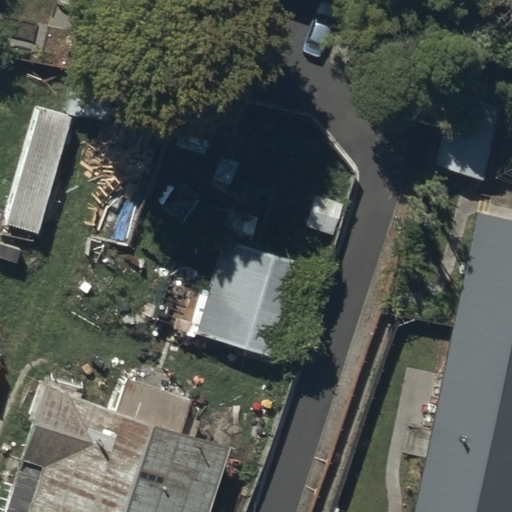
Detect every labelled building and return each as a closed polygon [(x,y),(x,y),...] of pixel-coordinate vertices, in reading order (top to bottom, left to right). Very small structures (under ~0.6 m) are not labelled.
[(442,71),(398,59),(386,101),(430,113),(442,71)] [(501,114),(455,97),(434,153),(479,170),(501,114)] [(511,511),(511,216),(471,208),(407,511),(511,511)] [(83,243),(18,224),(7,262),(72,281),(83,243)] [(315,266),(220,239),(194,333),(289,360),(315,266)] [(109,402),(39,380),(0,507),(0,511),(207,511),(229,442),(175,426),(184,394),(117,373),(109,402)]
